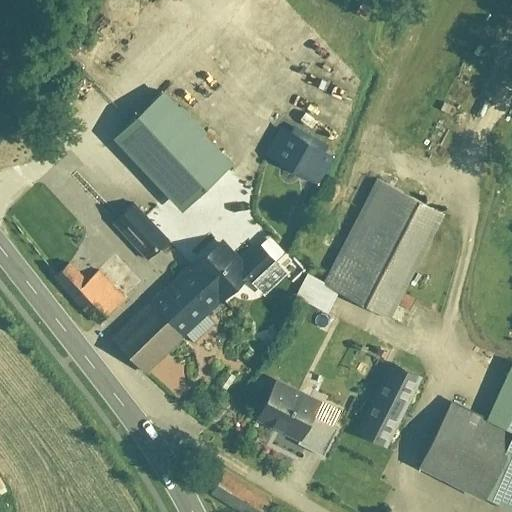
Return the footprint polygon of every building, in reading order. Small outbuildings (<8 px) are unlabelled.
[(162,98),(111,146),(178,218),(230,170),(162,98)] [(276,134),(258,164),(307,193),(325,163),(276,134)] [(371,181),(323,284),(389,315),(437,212),(371,181)] [(132,203),(108,226),(140,261),(165,239),(132,203)] [(180,335),(190,345),(210,325),(201,315),(242,275),(210,242),(111,339),(143,372),(180,335)] [(238,267),(256,283),(277,261),(259,244),(238,267)] [(121,299),(71,258),(49,285),(99,326),(121,299)] [(304,278),(294,299),(314,309),(324,288),(304,278)] [(333,423),(384,448),(416,383),(366,358),(333,423)] [(409,470),(503,511),(506,511),(511,500),(511,366),(506,364),(482,416),(442,398),(409,470)] [(270,377),(249,420),(318,453),(332,425),(313,416),(320,401),(270,377)] [(221,476),(206,499),(227,511),(256,511),(263,502),(221,476)]
